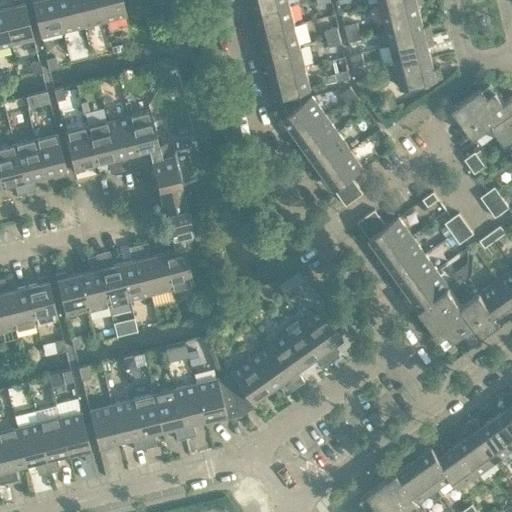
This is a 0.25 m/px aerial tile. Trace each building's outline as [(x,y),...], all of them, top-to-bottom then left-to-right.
[(12,0),(14,4),(2,7),(11,42),(33,37),(23,0),(12,0)] [(31,0),(40,35),(62,30),(54,0),(31,0)] [(54,0),(62,30),(83,24),(76,0),(54,0)] [(76,0),(83,24),(104,19),(99,0),(76,0)] [(99,0),(104,19),(126,14),(122,0),(99,0)] [(289,0),(252,0),(255,10),(290,1),(289,0)] [(423,0),(387,0),(381,2),(386,23),(421,14),(418,2),(424,1),(423,0)] [(295,23),(290,1),(255,10),(260,31),(295,23)] [(0,45),(11,42),(2,7),(0,7),(0,45)] [(421,14),(386,23),(391,44),(432,33),(430,24),(424,25),(421,14)] [(345,24),(347,32),(360,29),(357,21),(345,24)] [(300,44),(295,23),(260,31),(265,52),(300,44)] [(337,26),(325,29),(327,37),(339,34),(337,26)] [(360,29),(347,32),(349,41),(362,38),(360,29)] [(432,33),(391,44),(396,64),(431,56),(428,44),(434,43),(432,33)] [(339,34),(327,37),(329,46),(341,42),(339,34)] [(300,44),(265,52),(271,74),(306,65),(300,44)] [(364,62),(361,51),(350,54),(353,65),(364,62)] [(55,56),(46,58),(48,69),(57,67),(55,56)] [(431,56),(396,64),(402,87),(443,76),(440,66),(434,67),(431,56)] [(30,62),(33,73),(42,71),(39,60),(30,62)] [(311,87),(306,65),(271,74),(276,96),(311,87)] [(348,69),(335,72),(338,80),(350,77),(348,69)] [(367,73),(357,80),(362,87),(372,80),(367,73)] [(511,134),(511,93),(505,99),(490,79),(453,106),(474,135),(492,122),(505,140),(511,134)] [(372,80),(362,87),(367,94),(377,87),(372,80)] [(350,85),(340,92),(345,99),(355,92),(350,85)] [(62,86),(53,89),(56,100),(65,98),(62,86)] [(46,90),(37,92),(40,104),(49,102),(46,90)] [(355,92),(345,99),(350,106),(360,99),(355,92)] [(296,134),(325,113),(312,95),(283,115),(296,134)] [(86,98),(81,100),(84,113),(89,112),(86,98)] [(150,109),(128,114),(137,150),(148,147),(154,146),(155,150),(172,146),(170,140),(158,143),(150,109)] [(309,152),(338,131),(325,113),(296,134),(309,152)] [(128,114),(107,120),(119,169),(128,166),(125,153),(137,150),(128,114)] [(107,120),(86,125),(95,161),(106,158),(110,171),(119,169),(107,120)] [(86,125),(64,130),(74,171),(84,169),(83,164),(95,161),(86,125)] [(338,131),(309,152),(321,169),(351,149),(338,131)] [(57,132),(35,138),(44,173),(55,170),(56,176),(67,173),(57,132)] [(35,138),(14,143),(26,192),(35,190),(32,176),(44,173),(35,138)] [(14,143),(0,146),(0,177),(2,184),(13,181),(17,194),(26,192),(14,143)] [(172,146),(155,150),(154,146),(148,147),(161,198),(183,192),(172,146)] [(351,149),(321,169),(346,204),(363,192),(352,175),(364,167),(351,149)] [(475,150),(465,158),(470,165),(480,157),(475,150)] [(480,157),(470,165),(475,172),(485,164),(480,157)] [(502,195),(495,185),(488,190),(495,200),(502,195)] [(433,190),(423,198),(428,205),(439,197),(433,190)] [(495,200),(488,190),(481,195),(488,205),(495,200)] [(198,226),(189,194),(184,195),(183,192),(161,198),(173,248),(179,247),(178,242),(194,238),(192,228),(198,226)] [(509,206),(502,195),(495,200),(502,211),(509,206)] [(502,211),(495,200),(488,205),(495,216),(502,211)] [(387,224),(375,208),(358,220),(383,255),(412,234),(399,216),(387,224)] [(466,222),(459,211),(452,217),(459,227),(466,222)] [(459,227),(452,217),(445,221),(452,232),(459,227)] [(474,232),(466,222),(459,227),(466,237),(474,232)] [(500,224),(490,231),(495,239),(506,231),(500,224)] [(460,242),(466,237),(459,227),(452,232),(460,242)] [(490,231),(480,239),(485,246),(495,239),(490,231)] [(412,234),(383,255),(395,273),(424,252),(412,234)] [(193,281),(186,255),(198,252),(196,245),(194,238),(178,242),(179,247),(173,248),(162,251),(171,287),(193,281)] [(147,241),(138,243),(150,292),(171,287),(162,251),(150,254),(147,241)] [(132,259),(120,262),(129,297),(150,292),(138,243),(128,245),(132,259)] [(105,251),(96,254),(108,303),(129,297),(120,262),(108,265),(105,251)] [(424,252),(395,273),(408,290),(437,269),(424,252)] [(89,269),(78,272),(87,308),(108,303),(96,254),(86,256),(89,269)] [(511,267),(497,279),(511,300),(511,267)] [(437,269),(408,290),(420,308),(450,287),(437,269)] [(65,270),(55,272),(65,313),(87,308),(78,272),(66,275),(65,270)] [(38,282),(26,285),(35,321),(57,315),(47,274),(36,277),(38,282)] [(11,275),(2,277),(14,326),(35,321),(26,285),(14,288),(11,275)] [(0,329),(14,326),(2,277),(0,277),(0,329)] [(287,277),(278,284),(284,292),(293,285),(287,277)] [(511,300),(497,279),(479,291),(500,321),(510,314),(511,316),(511,300)] [(462,304),(450,287),(420,308),(446,344),(466,330),(473,340),(483,333),(500,321),(479,291),(462,304)] [(320,306),(301,319),(331,361),(339,355),(331,344),(341,336),(320,306)] [(331,361),(301,319),(284,332),(305,362),(315,355),(323,366),(331,361)] [(119,321),(113,323),(116,334),(122,332),(119,321)] [(101,330),(94,331),(96,340),(103,338),(101,330)] [(305,362),(284,332),(266,344),(296,386),(303,380),(296,369),(305,362)] [(79,334),(70,336),(73,347),(82,345),(79,334)] [(54,340),(57,352),(65,349),(63,338),(54,340)] [(296,386),(266,344),(249,357),(270,387),(280,380),(288,391),(296,386)] [(174,346),(166,348),(169,361),(177,359),(174,346)] [(196,349),(187,351),(190,363),(199,361),(196,349)] [(133,355),(122,357),(125,367),(132,365),(134,362),(133,355)] [(270,387),(249,357),(224,375),(231,389),(239,383),(255,405),(263,398),(260,394),(270,387)] [(87,364),(78,367),(81,378),(90,376),(87,364)] [(70,369),(61,371),(64,382),(73,380),(70,369)] [(224,375),(194,382),(203,418),(215,415),(216,420),(227,417),(220,392),(231,389),(224,375)] [(194,382),(173,387),(186,436),(195,434),(192,421),(203,418),(194,382)] [(173,387),(152,392),(161,428),(173,425),(176,439),(186,436),(173,387)] [(511,391),(508,391),(503,395),(511,407),(511,391)] [(152,392),(131,398),(144,447),(153,444),(150,431),(161,428),(152,392)] [(504,409),(492,417),(511,444),(511,407),(503,395),(498,399),(497,403),(499,406),(501,404),(504,409)] [(131,398),(111,403),(120,439),(131,436),(134,449),(144,447),(131,398)] [(111,403),(88,408),(99,449),(109,447),(108,442),(120,439),(111,403)] [(81,410),(59,416),(67,452),(79,449),(80,454),(84,453),(90,451),(91,451),(81,410)] [(59,416),(37,421),(50,470),(59,468),(56,455),(67,452),(59,416)] [(473,416),(468,420),(495,459),(511,447),(511,444),(492,417),(480,426),(477,421),(479,420),(477,417),(473,416)] [(469,434),(456,443),(477,472),(495,459),(468,420),(462,424),(462,428),(464,431),(466,430),(469,434)] [(37,421),(17,426),(26,462),(37,459),(40,472),(50,470),(37,421)] [(17,426),(0,430),(0,449),(8,481),(17,478),(14,465),(26,462),(17,426)] [(437,442),(432,445),(432,446),(452,475),(451,476),(458,485),(477,472),(456,443),(444,451),(441,447),(443,446),(441,443),(437,442)] [(432,446),(414,458),(435,487),(451,476),(452,475),(432,446)] [(90,451),(84,453),(85,460),(92,459),(90,451)] [(414,458),(396,471),(417,500),(435,487),(414,458)] [(396,471),(360,497),(371,511),(400,511),(417,500),(396,471)] [(474,511),(477,510),(472,503),(462,510),(463,511),(474,511)]
